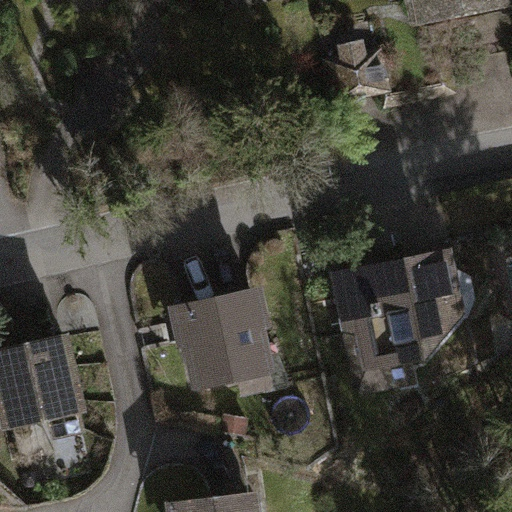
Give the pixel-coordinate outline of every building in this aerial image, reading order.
[(47,0),(53,35),(122,23),(118,0),(154,0),(155,5),(187,0),(47,0)] [(511,0),(407,0),(414,31),(511,10),(511,0)] [(324,62),(333,107),(392,95),(383,49),(368,52),(366,42),(338,48),(340,59),(324,62)] [(452,253),(332,278),(357,397),(418,384),(415,371),(425,369),(466,320),(452,253)] [(262,292),(167,313),(176,357),(183,355),(192,398),(276,380),(267,338),(272,335),(262,292)] [(69,339),(0,353),(0,428),(2,438),(87,420),(69,339)] [(166,508),(166,511),(263,511),(262,496),(166,508)]
